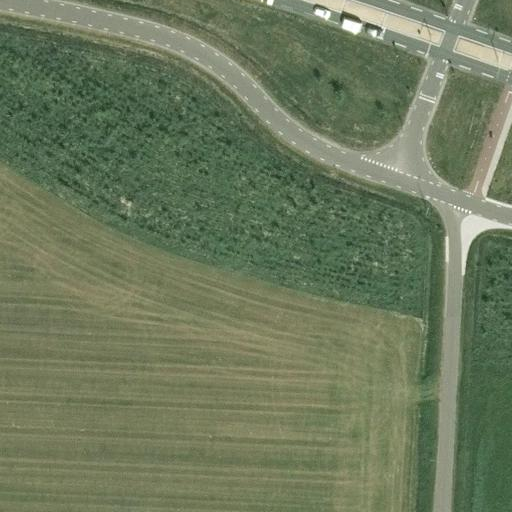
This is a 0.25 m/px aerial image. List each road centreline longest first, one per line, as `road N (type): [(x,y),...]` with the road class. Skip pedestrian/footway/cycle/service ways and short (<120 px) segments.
road 1 (unclassified): [(0,1),(193,46),(299,140),(395,177)]
road 2 (unclassified): [(443,511),(454,202)]
road 3 (primary): [(282,0),(443,52)]
road 4 (unclassified): [(395,177),(443,52)]
